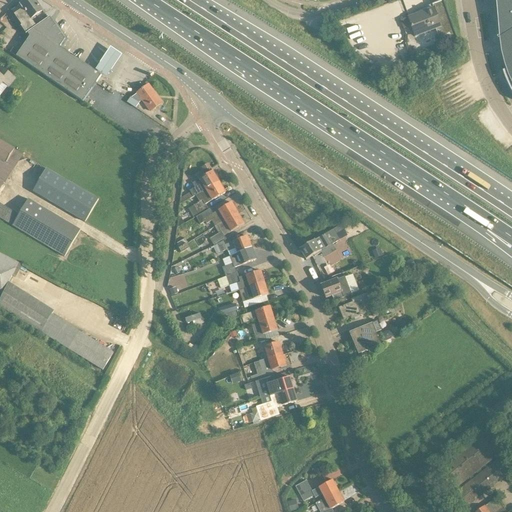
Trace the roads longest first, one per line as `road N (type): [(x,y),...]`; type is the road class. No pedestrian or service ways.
road 1 (unclassified): [(49,511),(139,336),(149,178),(204,112)]
road 2 (motorway): [(145,0),(492,225)]
road 3 (motorway): [(511,209),(189,0)]
road 4 (residential): [(389,511),(361,458),(306,287),(239,175)]
road 5 (tertiary): [(473,278),(214,101)]
road 6 (tertiary): [(214,101),(71,0)]
road 7 (unknown): [(146,297),(168,268),(176,185),(170,164),(158,159)]
road 8 (unclassified): [(511,126),(485,83),(466,0)]
